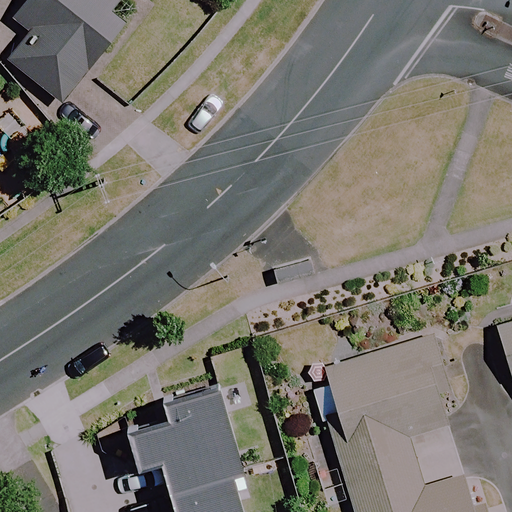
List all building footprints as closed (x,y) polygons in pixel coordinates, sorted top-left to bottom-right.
[(64,102),(128,22),(116,12),(125,0),(30,0),(15,19),(36,35),(14,62),(64,102)] [(319,253),(277,265),(281,281),(324,269),(319,253)] [(511,322),(501,326),(511,362),(511,322)] [(456,425),(431,339),(329,369),(342,413),(331,416),(359,511),(485,511),(475,475),(426,489),(411,439),(456,425)] [(242,447),(191,481),(179,489),(152,448),(102,481),(122,511),(276,511),(283,508),(242,447)]
